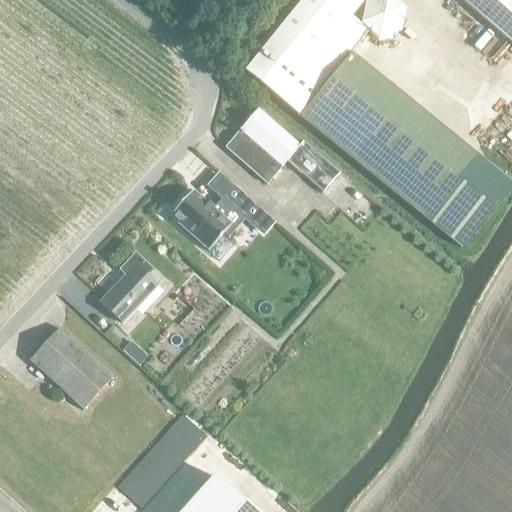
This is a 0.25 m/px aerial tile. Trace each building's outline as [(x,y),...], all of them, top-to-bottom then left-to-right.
[(245,73),(462,250),(511,188),(511,186),(351,55),(368,34),(351,20),(367,0),(300,0),(303,2),(245,73)] [(511,0),(459,0),(483,21),(511,45),(511,0)] [(287,163),(322,193),(339,176),(303,143),(299,147),(258,110),(224,149),(267,186),(287,163)] [(233,186),(223,198),(255,226),(265,215),(233,186)] [(193,191),(169,218),(208,253),(223,235),(228,239),(244,221),(221,200),(214,208),(209,204),(208,205),(193,191)] [(158,288),(146,276),(152,270),(134,254),(119,271),(125,276),(100,304),(123,325),(158,288)] [(59,329),(29,362),(83,411),(113,378),(59,329)] [(253,511),(214,477),(183,511),(253,511)]
